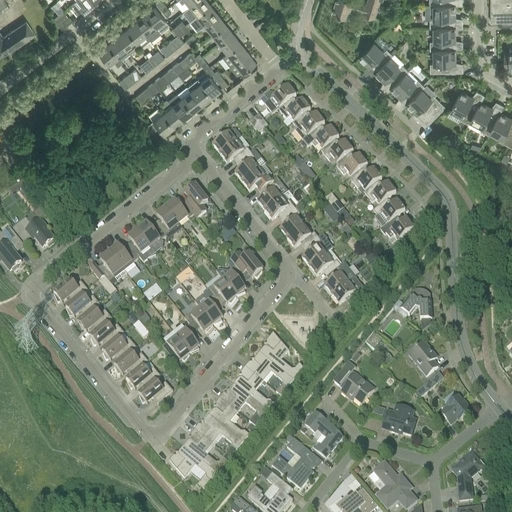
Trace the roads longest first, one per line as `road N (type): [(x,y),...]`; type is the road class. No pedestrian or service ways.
road 1 (residential): [(196,158),(39,282),(32,291),(39,309),(155,437),(287,272)]
road 2 (tertiary): [(498,410),(462,344),(453,216),(441,193),(300,57)]
road 3 (residential): [(307,511),(359,446),(431,463)]
road 4 (residential): [(0,92),(115,0)]
road 5 (residential): [(287,272),(196,158)]
road 6 (residential): [(196,158),(194,138),(281,68)]
